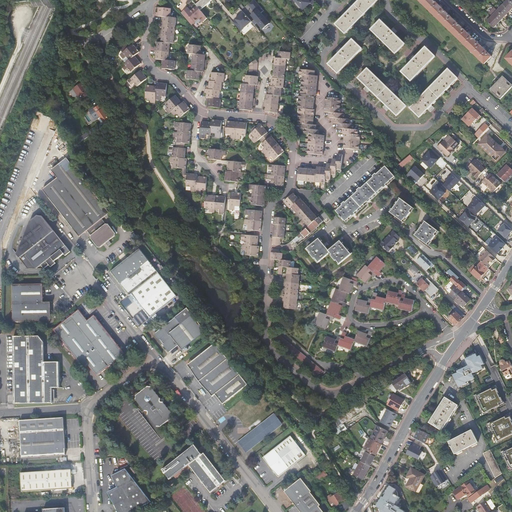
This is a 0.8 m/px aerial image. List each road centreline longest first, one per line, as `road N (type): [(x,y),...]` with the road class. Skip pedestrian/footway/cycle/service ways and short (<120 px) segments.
road 1 (residential): [(293,160),(287,190),(269,206),(265,235),(268,346),(325,393),(337,394),(423,349)]
road 2 (unclassified): [(38,194),(90,259),(82,268),(153,356)]
road 3 (unclassified): [(153,356),(277,511)]
road 4 (residential): [(443,362),(357,511)]
road 5 (residential): [(428,310),(399,324),(349,320),(354,295),(385,280),(402,282)]
road 6 (residential): [(152,0),(144,59),(192,104)]
